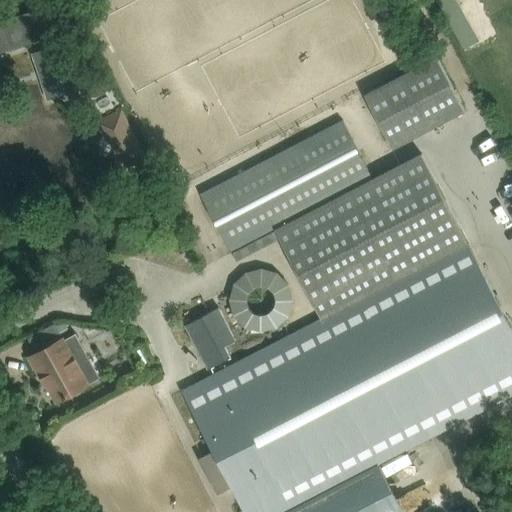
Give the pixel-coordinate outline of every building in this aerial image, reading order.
[(57,6),(45,10),(45,9),(20,17),(20,18),(0,24),(0,51),(53,35),(53,34),(65,30),(57,6)] [(59,45),(32,53),(47,100),(75,91),(59,45)] [(458,49),(380,79),(402,138),(481,108),(458,49)] [(122,108),(99,119),(106,135),(115,153),(123,169),(146,158),(138,142),(130,124),(122,108)] [(275,229),(321,318),(181,390),(213,451),(199,458),(218,494),(232,487),(233,491),(244,511),(402,511),(379,464),(511,395),(511,328),(421,153),(275,229)] [(288,294),(261,294),(260,282),(248,282),(249,321),(289,320),(288,294)] [(218,306),(207,312),(213,324),(191,335),(208,369),(231,357),(225,346),(235,340),(218,306)] [(64,340),(63,338),(29,357),(39,375),(41,374),(56,402),(100,378),(75,333),(64,340)]
